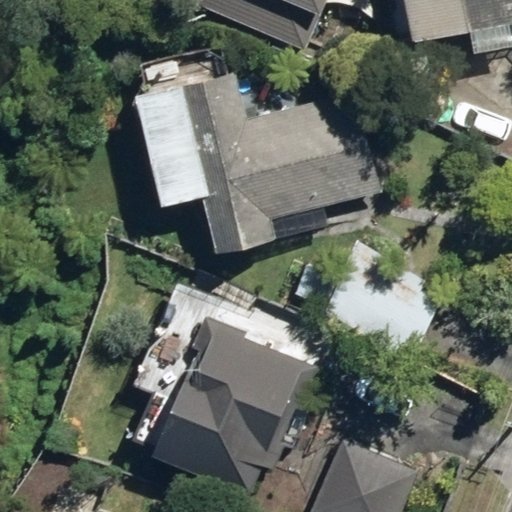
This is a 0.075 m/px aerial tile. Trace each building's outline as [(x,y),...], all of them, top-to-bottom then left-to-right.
[(179,0),(297,50),(318,0),(179,0)] [(451,31),(456,54),(496,48),(492,24),(511,20),(511,0),(380,0),(388,43),(451,31)] [(182,198),(196,256),(319,225),(314,204),(376,189),(353,90),(229,120),(218,71),(108,97),(136,209),(182,198)] [(312,317),(404,360),(440,286),(348,242),(338,262),(310,249),(289,294),(316,306),(312,317)] [(233,494),(244,467),(262,473),(269,452),(261,449),(292,365),(226,340),(230,332),(186,316),(174,348),(179,350),(166,384),(157,381),(128,456),(233,494)] [(69,458),(97,468),(107,442),(77,431),(69,458)] [(302,511),(393,511),(411,472),(333,440),(302,511)] [(85,511),(121,511),(89,501),(85,511)]
